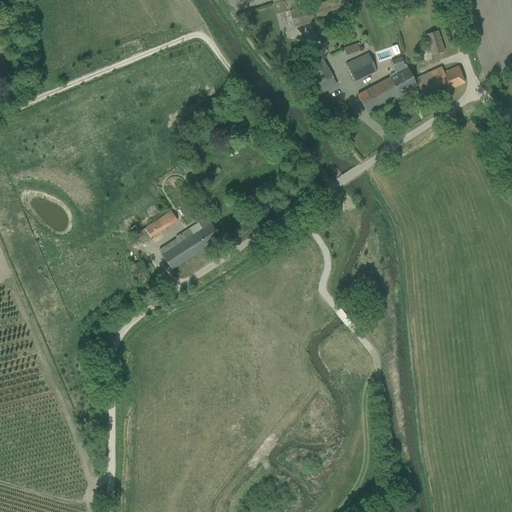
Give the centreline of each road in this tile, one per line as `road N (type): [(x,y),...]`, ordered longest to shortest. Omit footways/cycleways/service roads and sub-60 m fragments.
road 1 (unclassified): [(113,388),(122,325),(475,90),(448,0)]
road 2 (track): [(14,109),(179,39),(204,36),(331,187)]
road 3 (track): [(297,211),(328,262),(322,288),(375,358),(387,468)]
road 4 (track): [(108,511),(113,388)]
